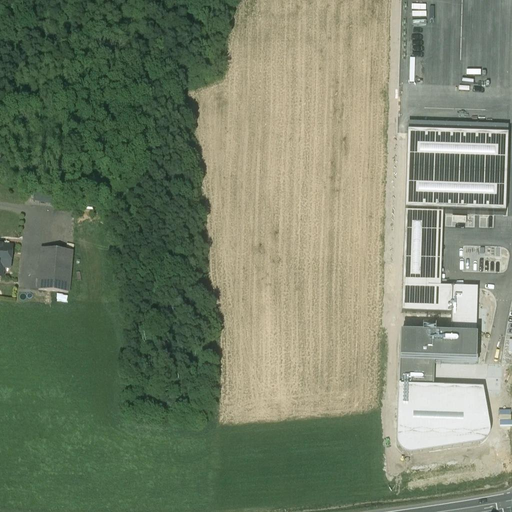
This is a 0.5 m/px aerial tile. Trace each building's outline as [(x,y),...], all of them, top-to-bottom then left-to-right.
[(407,136),(507,139),(507,129),(407,126),(407,136)] [(450,337),(474,338),(476,291),(440,290),(443,215),(505,217),(507,139),(407,136),(401,315),(451,316),(450,337)] [(35,201),(53,205),(56,192),(38,188),(35,201)] [(15,247),(0,245),(0,280),(4,281),(5,270),(12,271),(15,247)] [(72,253),(40,251),(37,291),(69,294),(72,253)] [(399,389),(433,390),(434,367),(477,368),(478,338),(474,338),(450,337),(398,335),(396,388),(399,389)] [(433,390),(399,389),(397,439),(397,445),(398,449),(401,452),(403,454),(408,456),(414,456),(421,455),(482,446),(484,444),(487,441),(489,437),(490,432),(488,423),(482,392),(433,390)]
